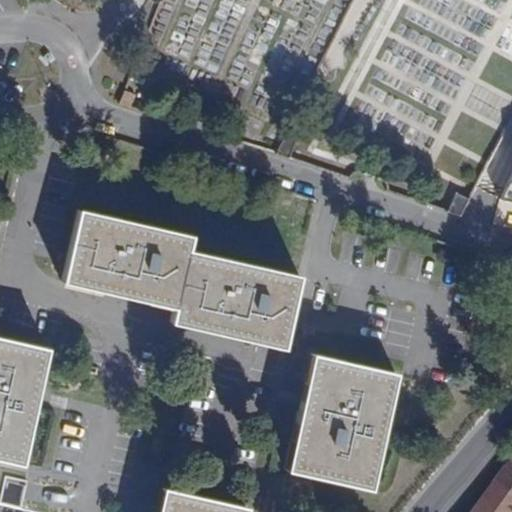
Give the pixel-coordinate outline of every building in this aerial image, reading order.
[(119,105),(131,109),(136,96),(124,92),(119,105)] [(294,140),(283,136),(274,154),(286,158),(294,140)] [(511,175),(499,201),(511,203),(511,175)] [(446,212),(460,217),(468,201),(454,195),(446,212)] [(191,236),(78,211),(62,283),(174,308),(170,324),(282,349),(298,277),(187,252),(191,236)] [(47,350),(0,339),(0,459),(20,464),(47,350)] [(394,374),(310,355),(285,471),(369,489),(394,374)] [(511,511),(511,458),(471,511),(511,511)] [(243,511),(245,508),(161,489),(155,511),(243,511)]
